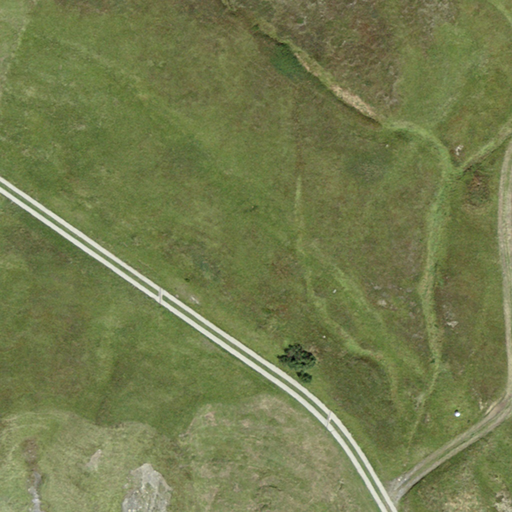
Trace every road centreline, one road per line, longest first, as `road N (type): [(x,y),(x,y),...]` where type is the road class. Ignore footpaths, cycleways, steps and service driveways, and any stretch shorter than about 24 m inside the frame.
road 1 (track): [(0,186),(308,399),(355,454),(389,511)]
road 2 (track): [(381,499),(511,401)]
